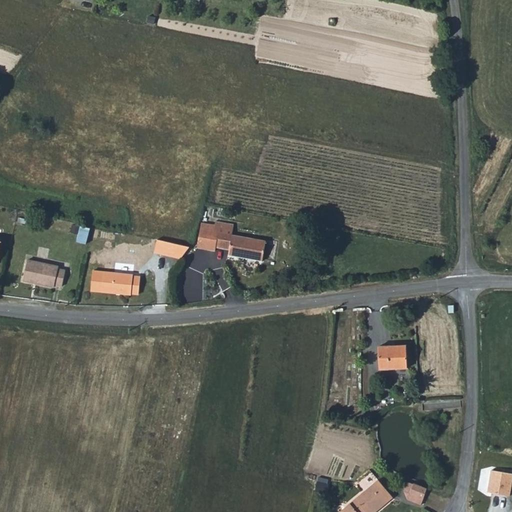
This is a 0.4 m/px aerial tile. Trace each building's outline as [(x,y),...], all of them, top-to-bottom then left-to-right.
[(229,250),(228,255),(263,261),(266,241),(233,235),(235,225),(216,222),(216,225),(202,223),(199,247),(215,250),(216,247),(229,250)] [(191,247),(158,240),(156,253),(181,259),(191,247)] [(27,260),(24,280),(55,286),(55,284),(62,285),(65,269),(58,268),(58,265),(27,260)] [(94,268),(91,288),(131,294),(131,292),(139,293),(141,276),(134,275),(134,274),(94,268)] [(379,347),(380,370),(407,368),(406,346),(379,347)] [(314,494),(325,497),(329,484),(318,480),(314,494)] [(379,481),(342,511),(378,511),(377,510),(393,497),(379,481)] [(410,494),(413,485),(407,483),(404,492),(408,500),(421,505),(423,499),(410,494)] [(427,489),(413,484),(413,485),(410,494),(423,499),(427,489)]
